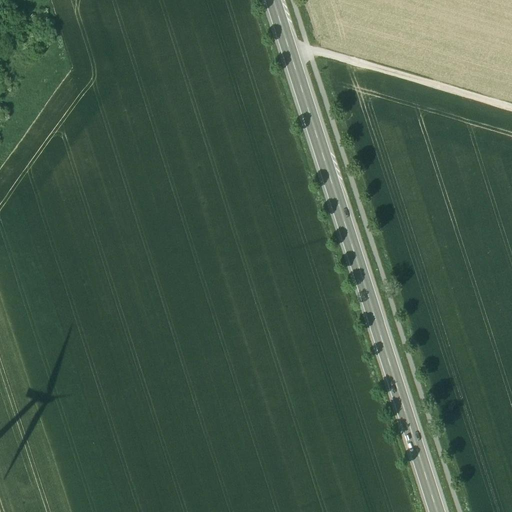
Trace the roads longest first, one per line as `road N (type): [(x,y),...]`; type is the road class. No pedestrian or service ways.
road 1 (primary): [(436,511),(272,0)]
road 2 (track): [(79,511),(0,266)]
road 3 (track): [(511,108),(287,49)]
road 4 (track): [(0,169),(63,83),(66,63),(49,0)]
